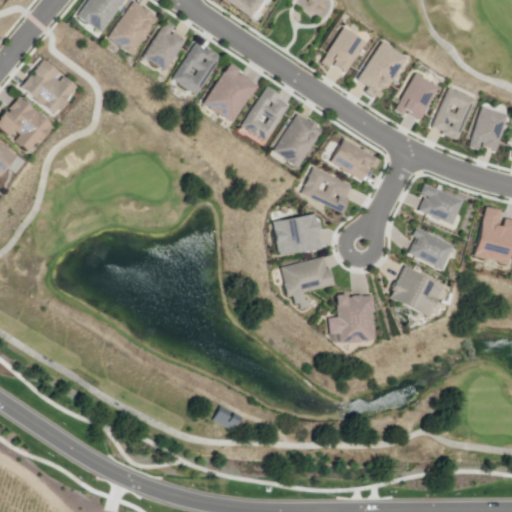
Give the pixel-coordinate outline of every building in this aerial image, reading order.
[(86,0),(122,0),(99,33),(75,16),(86,0)] [(262,0),(250,18),(225,0),(262,0)] [(131,1),(141,8),(142,6),(152,13),(151,15),(155,19),(130,55),(106,38),(131,1)] [(141,56),(163,71),(171,59),(173,60),(176,55),(174,54),(184,40),(172,32),(170,35),(167,33),(172,26),(165,21),(141,56)] [(344,73),(332,65),(334,62),(332,60),(330,63),(322,58),(342,28),(364,42),(344,73)] [(378,99),(373,96),(371,98),(363,93),(364,91),(367,87),(356,80),(381,42),(405,58),(386,89),(377,89),(376,91),(381,94),(378,99)] [(194,44),(204,50),(205,48),(218,56),(217,57),(219,59),(195,95),(188,90),(187,92),(178,85),(179,85),(170,79),(194,44)] [(20,87),(53,114),(56,110),(58,112),(66,102),(63,100),(74,87),(61,77),(57,82),(51,78),(56,72),(40,60),(31,71),(32,72),(20,87)] [(226,63),(201,102),(231,122),(246,99),(247,100),(256,86),(247,80),(248,79),(240,74),(239,75),(234,72),(235,69),(226,63)] [(403,112),(402,115),(393,110),(414,74),(438,88),(419,121),(403,112)] [(265,86),(239,125),(264,141),(287,106),(277,100),(279,97),(270,91),(271,90),(265,86)] [(456,140),(430,129),(447,88),(455,92),(456,91),(468,96),(467,97),(474,100),(456,140)] [(0,113),(0,130),(7,136),(12,130),(18,136),(14,141),(26,151),(36,139),(39,141),(46,132),(43,130),(48,123),(16,97),(7,108),(8,109),(5,113),(2,111),(0,113)] [(506,116),(495,151),(481,147),(483,143),(479,142),(476,150),(468,148),(481,108),(506,116)] [(295,114),(307,122),(308,120),(316,126),(315,127),(321,131),(296,168),(271,151),(295,114)] [(342,139),(328,162),(360,181),(368,166),(373,169),(378,161),(342,139)] [(0,173),(14,156),(0,144),(0,173)] [(350,186),(344,198),(347,199),(340,214),(337,212),(299,194),(312,168),(350,186)] [(423,184),(419,193),(424,195),(417,211),(451,226),(462,201),(423,184)] [(484,207),(472,257),(508,265),(511,248),(511,220),(504,219),(501,228),(495,226),(499,211),(484,207)] [(278,256),(272,223),(314,215),(321,248),(278,256)] [(414,228),(411,235),(415,237),(406,253),(441,271),(453,248),(414,228)] [(278,269),(285,297),(334,284),(330,268),(325,270),(322,258),(278,269)] [(443,288),(403,269),(396,282),(394,281),(386,297),(429,318),(443,288)] [(333,295),(344,294),(344,298),(371,296),(372,312),(370,313),(372,340),(337,343),(333,295)] [(219,407),(240,417),(233,431),(213,421),(219,407)]
